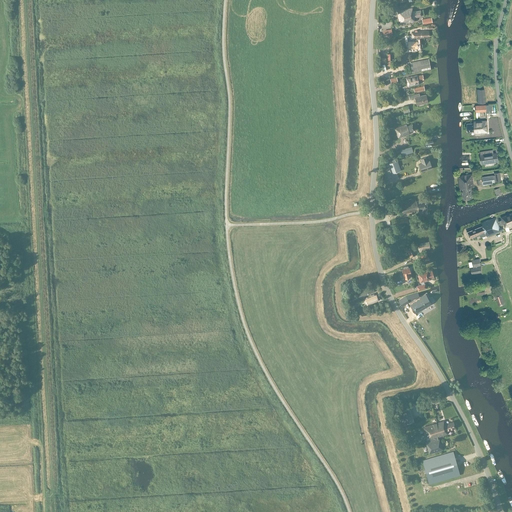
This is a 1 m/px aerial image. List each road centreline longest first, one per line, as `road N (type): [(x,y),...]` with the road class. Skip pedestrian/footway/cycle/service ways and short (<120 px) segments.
road 1 (tertiary): [(500,511),(461,415),(379,269),(367,57),(373,0)]
road 2 (track): [(43,511),(13,0)]
road 3 (unclassified): [(511,157),(495,88),(504,0)]
